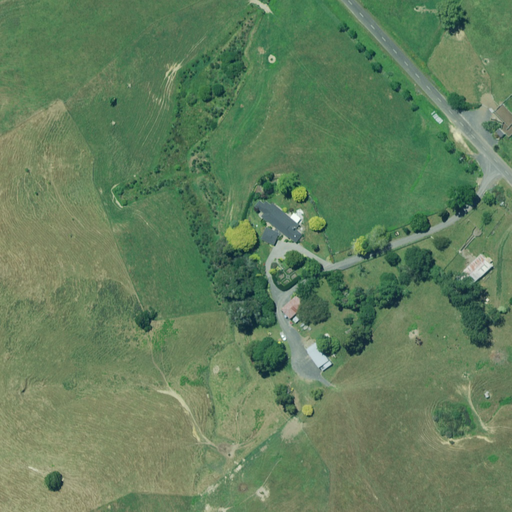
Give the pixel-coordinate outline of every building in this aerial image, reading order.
[(507,134),(501,129),(498,132),(503,138),(507,134)] [(269,227),(263,239),(276,245),(281,236),(283,237),(285,234),(298,244),(305,235),(299,230),(302,225),(271,200),(268,204),(264,200),(258,207),(267,214),(265,217),(278,228),(277,230),(269,227)] [(492,264),(495,261),(491,257),(489,260),(483,255),(462,275),(473,288),(495,267),(492,264)] [(308,306),(299,296),(284,309),(292,319),(308,306)] [(334,364),(319,343),(309,350),(324,371),(334,364)]
